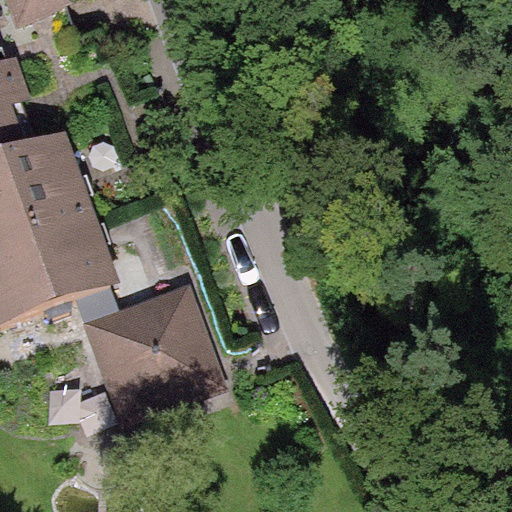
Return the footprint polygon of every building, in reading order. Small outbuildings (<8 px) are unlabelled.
[(64,0),(12,0),(23,27),(68,10),(64,0)] [(0,188),(33,178),(8,103),(0,105),(0,188)] [(0,266),(94,235),(70,165),(33,178),(0,188),(0,266)] [(117,306),(94,235),(0,266),(0,344),(81,318),(117,306)] [(117,306),(81,318),(125,437),(229,399),(191,295),(122,320),(117,306)]
